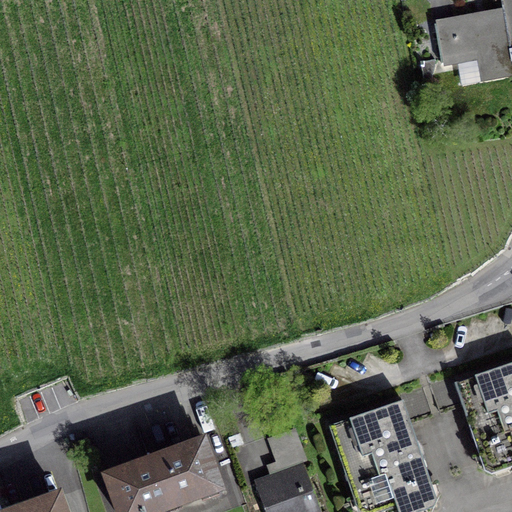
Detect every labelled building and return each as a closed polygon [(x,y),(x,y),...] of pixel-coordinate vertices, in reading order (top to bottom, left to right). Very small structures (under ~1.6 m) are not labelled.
[(461,91),(511,82),(511,58),(511,51),(511,50),(511,0),(501,0),(504,12),(433,24),(441,66),(456,63),(461,91)] [(511,368),(484,378),(495,412),(504,409),(511,431),(511,368)] [(421,511),(440,506),(406,405),(361,420),(372,455),(381,451),(389,474),(397,471),(410,511),(421,511)] [(111,511),(184,511),(225,497),(203,437),(98,476),(111,511)] [(263,511),(322,511),(305,465),(253,484),(263,511)] [(61,511),(56,496),(11,511),(61,511)]
